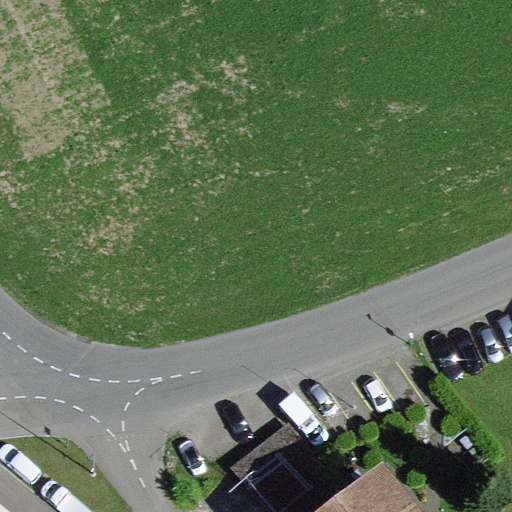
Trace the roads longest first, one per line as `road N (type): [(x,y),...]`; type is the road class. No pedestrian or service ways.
road 1 (residential): [(65,399),(339,320),(511,252)]
road 2 (residential): [(65,399),(154,511)]
